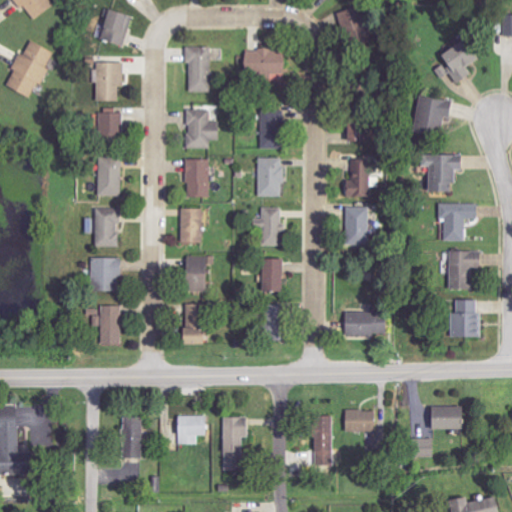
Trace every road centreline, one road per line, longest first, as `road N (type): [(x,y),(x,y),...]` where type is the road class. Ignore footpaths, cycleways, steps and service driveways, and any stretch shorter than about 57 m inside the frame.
road 1 (tertiary): [(0,378),(511,369)]
road 2 (residential): [(236,15),(291,17),(314,35),(314,374)]
road 3 (residential): [(236,15),(183,20),(160,37),(159,378)]
road 4 (residential): [(502,103),(495,135),(511,250)]
road 5 (residential): [(283,511),(282,375)]
road 6 (residential): [(90,378),(86,511)]
